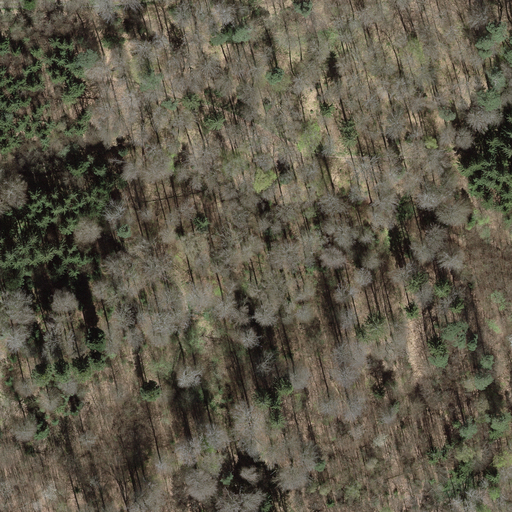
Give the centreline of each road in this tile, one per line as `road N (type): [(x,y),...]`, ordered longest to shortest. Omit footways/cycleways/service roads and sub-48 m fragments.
road 1 (track): [(0,216),(101,234),(177,283),(188,312),(177,356),(182,387),(244,436),(295,511)]
road 2 (track): [(511,347),(394,219),(402,193),(511,93)]
road 3 (track): [(152,0),(0,8)]
